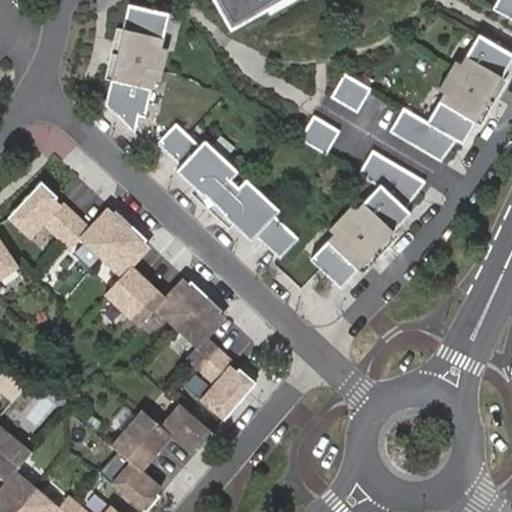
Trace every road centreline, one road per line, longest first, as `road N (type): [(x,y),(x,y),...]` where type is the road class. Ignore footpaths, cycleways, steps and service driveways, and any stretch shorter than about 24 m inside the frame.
road 1 (residential): [(42,97),(323,353)]
road 2 (residential): [(323,353),(451,212),(511,115)]
road 3 (residential): [(187,511),(323,353)]
road 4 (tertiary): [(511,245),(447,354),(409,388)]
road 5 (tertiary): [(468,420),(473,366),(511,266)]
road 6 (tertiary): [(405,498),(440,494),(466,471),(468,420)]
